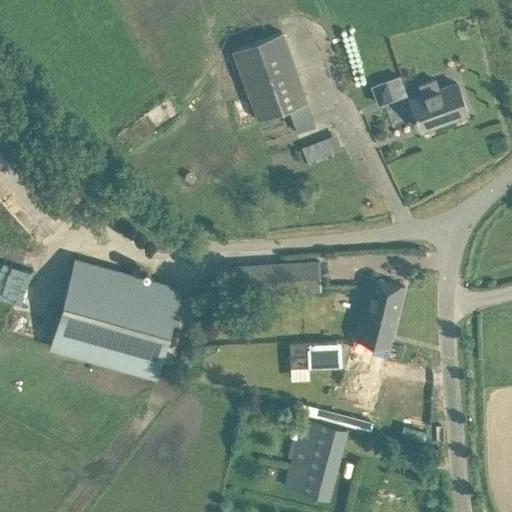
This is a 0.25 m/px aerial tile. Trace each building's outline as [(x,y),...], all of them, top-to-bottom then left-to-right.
[(306,100),(280,31),(231,49),(257,118),(306,100)] [(400,74),(390,78),(397,97),(407,93),(400,74)] [(423,94),(409,99),(420,127),(467,111),(457,82),(439,88),(435,79),(419,84),(423,94)] [(301,145),(308,161),(344,147),(337,130),(301,145)] [(14,255),(7,294),(29,298),(36,260),(14,255)] [(324,259),(225,265),(226,289),(325,283),(324,259)] [(68,279),(49,347),(155,376),(174,309),(180,290),(73,260),(68,279)] [(369,274),(338,398),(373,408),(404,284),(369,274)] [(339,362),(340,339),(291,338),(290,376),(310,377),(311,361),(339,362)] [(346,427),(326,422),(302,415),(284,484),(327,495),(346,427)]
